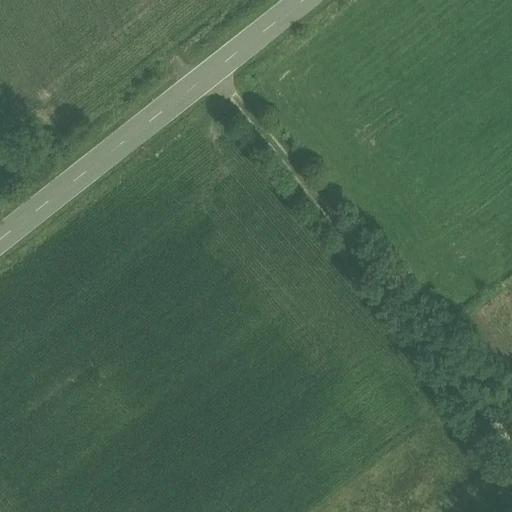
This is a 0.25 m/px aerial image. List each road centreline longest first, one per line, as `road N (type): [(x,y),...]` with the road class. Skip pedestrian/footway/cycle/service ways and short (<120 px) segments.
road 1 (track): [(203,81),(511,450)]
road 2 (tertiary): [(307,0),(0,240)]
